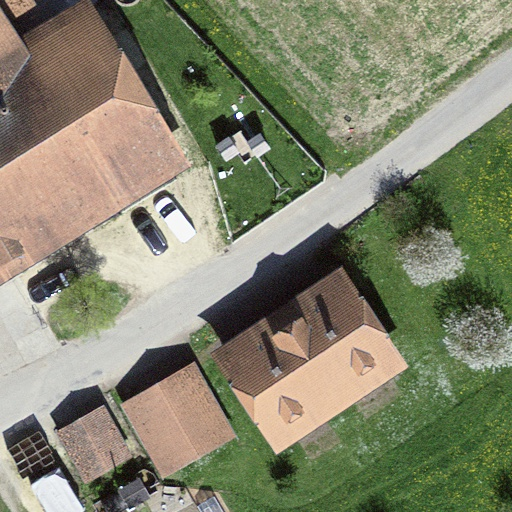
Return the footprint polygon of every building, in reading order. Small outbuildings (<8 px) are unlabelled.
[(26,0),(0,0),(0,24),(30,4),(26,0)] [(0,244),(157,147),(88,35),(0,89),(0,244)] [(287,327),(339,406),(393,370),(341,291),(287,327)] [(285,441),(339,406),(287,327),(233,363),(285,441)] [(162,391),(194,449),(223,432),(191,375),(162,391)] [(165,465),(194,449),(162,391),(133,408),(165,465)] [(87,478),(127,455),(102,410),(61,433),(87,478)]
